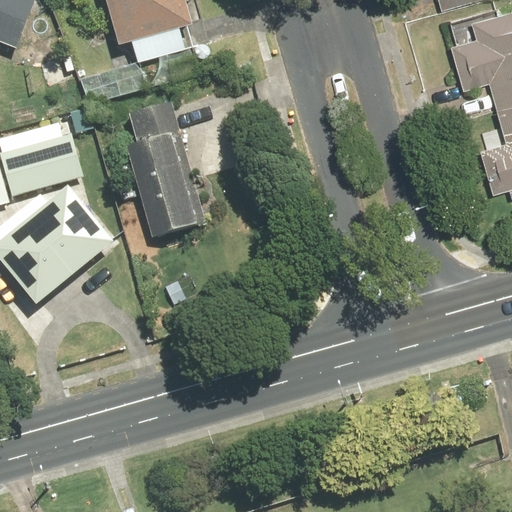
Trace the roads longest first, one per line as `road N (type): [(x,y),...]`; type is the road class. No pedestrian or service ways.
road 1 (secondary): [(0,447),(376,338)]
road 2 (tertiary): [(358,28),(442,319)]
road 3 (tertiary): [(376,338),(296,46)]
